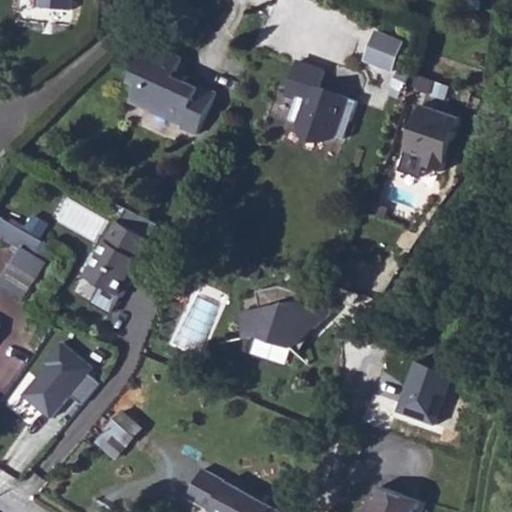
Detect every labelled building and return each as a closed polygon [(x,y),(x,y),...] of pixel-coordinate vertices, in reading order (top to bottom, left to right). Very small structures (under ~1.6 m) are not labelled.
[(188,38),(201,17),(173,0),(169,0),(156,18),(188,38)] [(180,66),(147,49),(126,82),(134,88),(126,104),(196,143),(215,103),(199,95),(197,98),(171,83),(180,66)] [(342,155),(358,120),(324,103),(329,90),(299,77),(286,105),(298,110),(288,132),(298,137),(312,151),(320,154),(333,149),(342,155)] [(445,171),(464,118),(423,105),(410,148),(430,155),(426,165),(445,171)] [(143,226),(114,205),(72,276),(106,297),(115,279),(113,277),(118,267),(121,269),(130,256),(126,254),(143,226)] [(0,282),(23,299),(52,249),(40,241),(0,217),(0,237),(21,250),(0,280),(0,282)] [(227,320),(233,344),(245,341),(279,352),(317,318),(284,307),(286,298),(268,292),(245,297),(248,314),(227,320)] [(64,341),(23,394),(54,418),(74,395),(85,404),(102,382),(89,371),(94,366),(64,341)] [(452,371),(412,358),(395,412),(424,421),(433,394),(444,397),(452,371)] [(117,459),(143,426),(120,407),(94,440),(117,459)] [(278,488),(191,444),(174,478),(245,511),(282,511),(291,495),(278,488)] [(429,511),(430,511),(391,491),(380,511),(429,511)]
